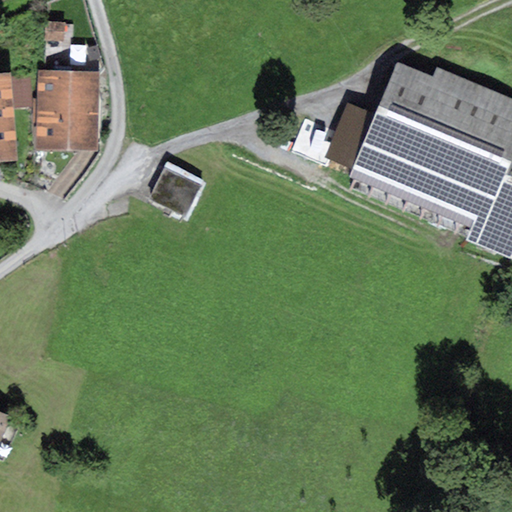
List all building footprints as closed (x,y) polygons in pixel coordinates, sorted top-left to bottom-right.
[(432,76),(397,61),(375,113),(351,170),(348,176),(471,228),(466,240),(511,259),(511,97),(436,66),(432,76)] [(99,73),(38,71),(35,149),(96,151),(99,73)] [(0,100),(13,100),(11,77),(11,72),(0,73),(0,100)] [(31,75),(11,77),(13,100),(13,108),(34,106),(31,75)] [(0,126),(15,125),(13,108),(13,100),(0,100),(0,126)] [(329,160),(351,170),(375,113),(349,102),(335,134),(325,159),(329,160)] [(325,159),(335,134),(305,121),(292,151),(326,166),(329,160),(325,159)] [(15,125),(0,126),(0,160),(18,160),(15,125)] [(167,163),(149,198),(185,217),(204,182),(167,163)] [(0,441),(11,417),(0,411),(0,441)]
